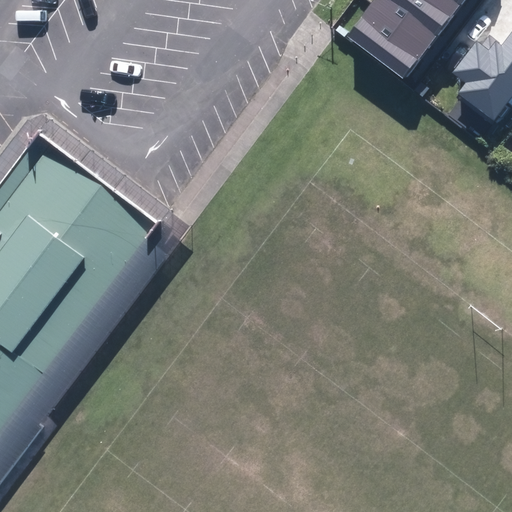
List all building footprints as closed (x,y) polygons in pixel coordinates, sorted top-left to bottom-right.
[(432,0),(374,0),(372,4),(430,47),(454,16),(432,0)] [(432,0),(454,16),(466,0),(432,0)] [(372,4),(348,36),(406,79),(430,47),(372,4)] [(511,115),(511,35),(506,43),(489,31),(451,84),(507,124),(511,115)] [(357,50),(339,73),(363,92),(382,70),(357,50)] [(406,87),(386,71),(369,92),(389,108),(406,87)] [(361,95),(325,89),(323,102),(310,92),(296,109),(335,140),(349,122),(330,108),(358,112),(361,95)] [(390,114),(373,136),(412,165),(428,143),(390,114)] [(171,215),(44,117),(0,172),(0,467),(187,227),(183,224),(171,215)] [(449,125),(435,141),(490,188),(504,172),(449,125)]
